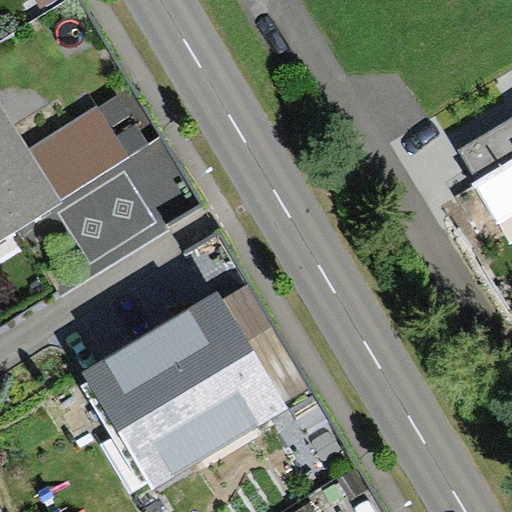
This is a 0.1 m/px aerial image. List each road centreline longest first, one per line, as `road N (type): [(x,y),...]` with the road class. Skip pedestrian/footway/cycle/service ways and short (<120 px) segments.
road 1 (primary): [(153,0),(460,511)]
road 2 (residential): [(219,206),(0,346)]
